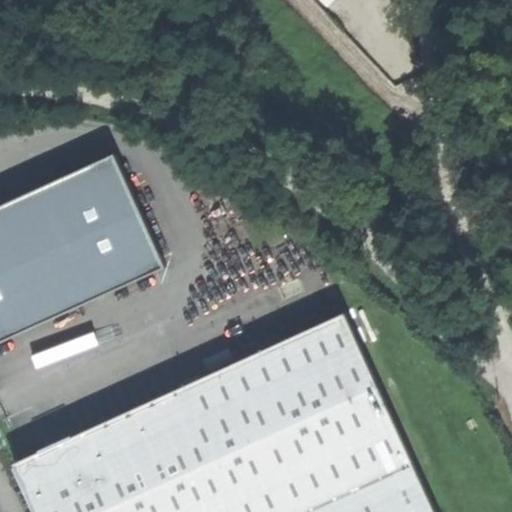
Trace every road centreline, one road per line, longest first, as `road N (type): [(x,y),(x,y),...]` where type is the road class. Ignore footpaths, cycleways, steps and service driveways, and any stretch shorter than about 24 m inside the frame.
road 1 (track): [(511,381),(349,221),(262,157),(180,120),(55,85),(0,83)]
road 2 (unclassified): [(511,374),(482,291),(413,0)]
road 3 (unknown): [(0,438),(123,373),(322,304)]
